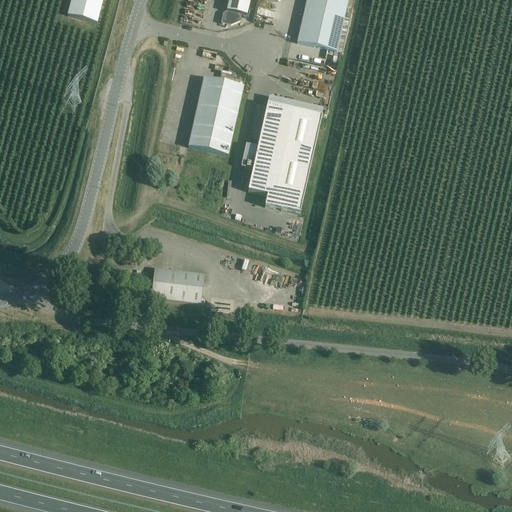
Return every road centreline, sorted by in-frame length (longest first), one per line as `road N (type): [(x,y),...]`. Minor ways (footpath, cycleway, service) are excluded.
road 1 (unclassified): [(35,289),(63,318),(511,370)]
road 2 (tertiary): [(35,289),(60,270),(80,233),(135,25)]
road 3 (motorway): [(246,511),(0,450)]
road 4 (residential): [(135,25),(255,52)]
